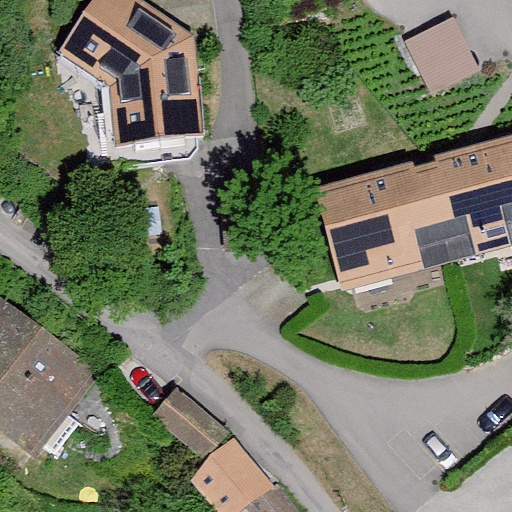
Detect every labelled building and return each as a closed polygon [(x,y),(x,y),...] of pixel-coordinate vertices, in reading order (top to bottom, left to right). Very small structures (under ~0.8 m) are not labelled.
[(189,37),(187,38),(131,0),(99,0),(63,53),(110,85),(116,151),(198,143),(189,37)] [(406,48),(436,99),(477,76),(446,24),(406,48)] [(511,144),(318,190),(329,233),(340,274),(346,308),(511,269),(511,144)] [(99,382),(0,305),(0,431),(38,461),(99,382)] [(153,418),(202,461),(224,435),(174,393),(153,418)] [(235,443),(194,483),(222,511),(262,511),(283,492),(235,443)]
